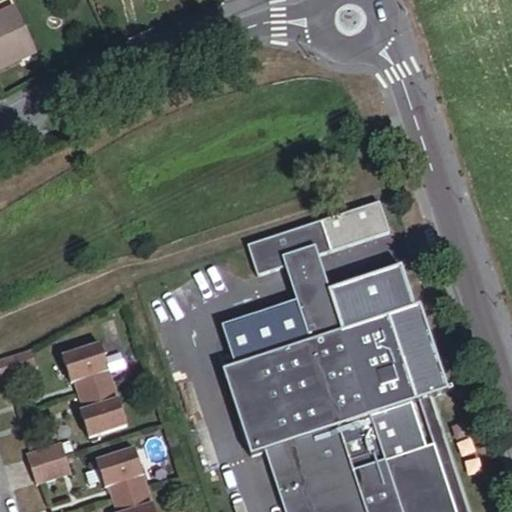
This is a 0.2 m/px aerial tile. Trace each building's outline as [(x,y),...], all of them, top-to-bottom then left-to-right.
[(33,48),(16,9),(0,15),(0,69),(18,62),(16,56),(33,48)] [(18,62),(36,54),(33,48),(16,56),(18,62)] [(286,271),(319,260),(331,255),(321,225),(248,250),(258,280),(286,271)] [(162,326),(153,330),(164,356),(193,344),(180,314),(251,283),(239,255),(149,294),(162,326)] [(319,260),(286,271),(297,305),(330,294),(319,260)] [(414,397),(408,376),(389,319),(351,332),(352,333),(344,335),(330,294),(297,305),(226,327),(239,368),(223,374),(251,459),(266,455),(284,511),(455,511),(434,448),(386,463),(372,419),(417,404),(414,397)] [(113,394),(100,353),(61,365),(70,392),(74,390),(79,405),(113,394)] [(7,386),(41,375),(37,360),(2,371),(7,386)] [(469,511),(422,371),(408,376),(414,397),(417,396),(434,448),(455,511),(469,511)] [(126,434),(113,394),(79,405),(84,419),(80,420),(89,447),(126,434)] [(42,491),(76,480),(67,451),(33,462),(42,491)] [(148,497),(136,458),(99,470),(107,497),(111,496),(115,508),(148,497)] [(153,511),(148,497),(115,508),(116,511),(153,511)]
